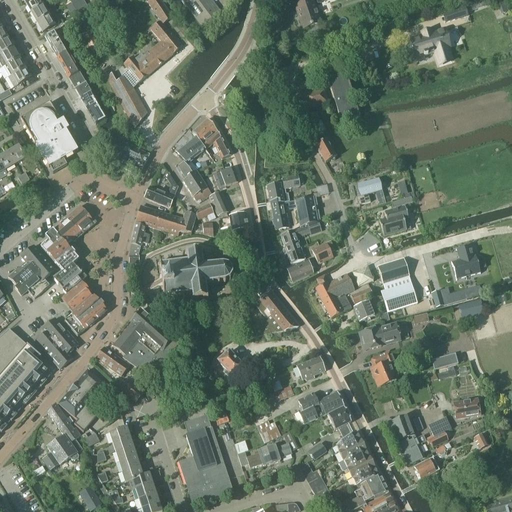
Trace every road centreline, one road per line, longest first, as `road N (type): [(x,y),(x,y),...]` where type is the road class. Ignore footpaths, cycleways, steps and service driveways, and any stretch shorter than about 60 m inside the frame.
road 1 (residential): [(202,100),(244,172),(267,281),(329,365),(405,511)]
road 2 (residential): [(0,461),(113,320),(117,261),(135,201)]
road 3 (residential): [(357,264),(330,184),(256,54),(244,47)]
road 4 (residential): [(84,174),(88,143),(5,0)]
road 5 (residential): [(135,201),(162,146),(202,100)]
